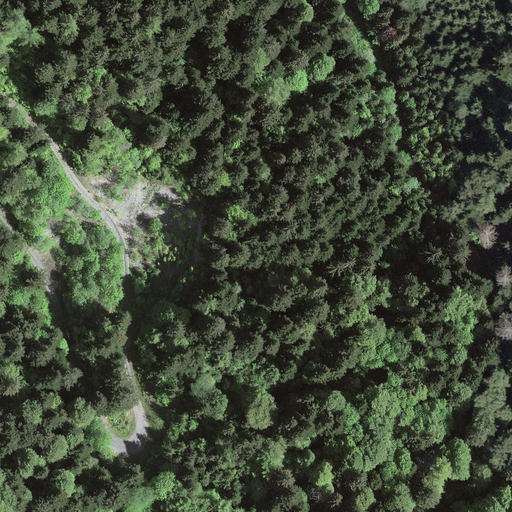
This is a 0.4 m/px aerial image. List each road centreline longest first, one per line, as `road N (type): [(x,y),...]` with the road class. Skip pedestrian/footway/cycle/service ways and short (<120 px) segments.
road 1 (track): [(0,96),(27,117),(122,245),(123,352),(142,429),(130,448)]
road 2 (track): [(130,448),(105,434),(47,281),(0,212)]
